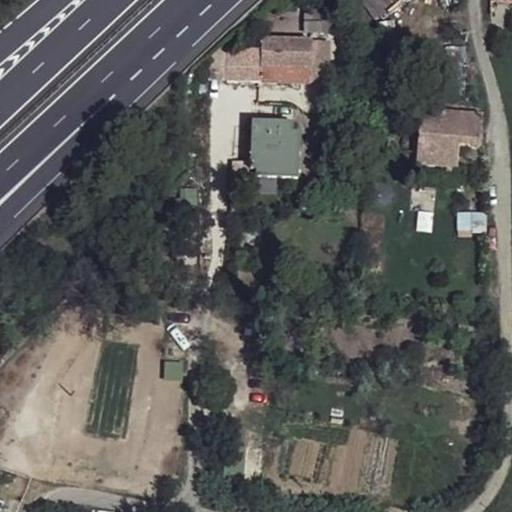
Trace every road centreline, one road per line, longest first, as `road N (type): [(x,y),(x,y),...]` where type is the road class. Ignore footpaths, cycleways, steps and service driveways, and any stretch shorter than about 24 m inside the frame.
road 1 (unclassified): [(475,0),(500,118),(511,353)]
road 2 (motorway): [(0,220),(218,0)]
road 3 (motorway): [(0,172),(186,0)]
road 4 (unclassified): [(176,511),(74,491),(40,502),(35,511)]
road 5 (motorway): [(103,0),(0,97)]
